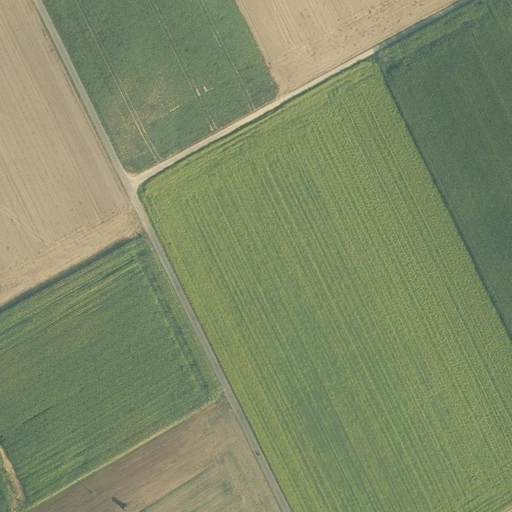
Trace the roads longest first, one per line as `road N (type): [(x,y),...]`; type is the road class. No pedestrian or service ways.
road 1 (track): [(127,183),(463,0)]
road 2 (track): [(287,511),(127,183)]
road 3 (track): [(37,0),(127,183)]
